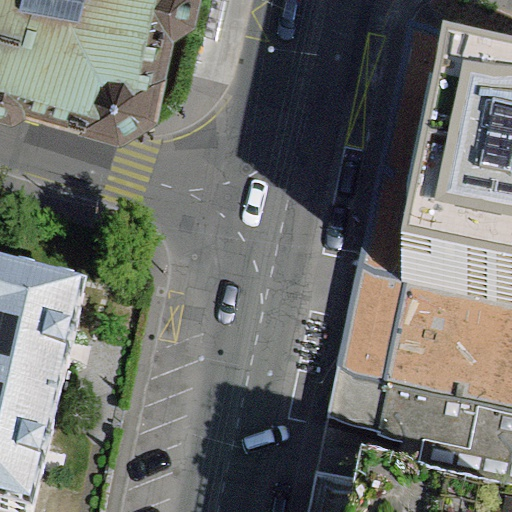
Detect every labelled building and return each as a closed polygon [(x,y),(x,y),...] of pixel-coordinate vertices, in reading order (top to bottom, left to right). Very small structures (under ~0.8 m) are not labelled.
[(0,0),(0,41),(18,46),(29,39),(104,64),(121,69),(150,53),(161,0),(0,0)] [(361,271),(406,280),(448,83),(508,95),(511,79),(511,69),(431,34),(411,29),(361,271)] [(0,71),(93,101),(104,64),(29,39),(18,46),(0,41),(0,71)] [(511,95),(508,95),(448,83),(406,280),(511,302),(511,95)] [(511,302),(406,280),(361,271),(339,375),(511,411),(511,302)] [(35,511),(80,290),(0,273),(0,510),(8,511),(35,511)] [(392,499),(457,511),(511,511),(511,411),(339,375),(329,424),(404,443),(392,499)] [(404,443),(329,424),(315,483),(363,493),(392,499),(404,443)] [(359,511),(363,493),(315,483),(309,511),(359,511)] [(457,511),(392,499),(363,493),(359,511),(457,511)]
